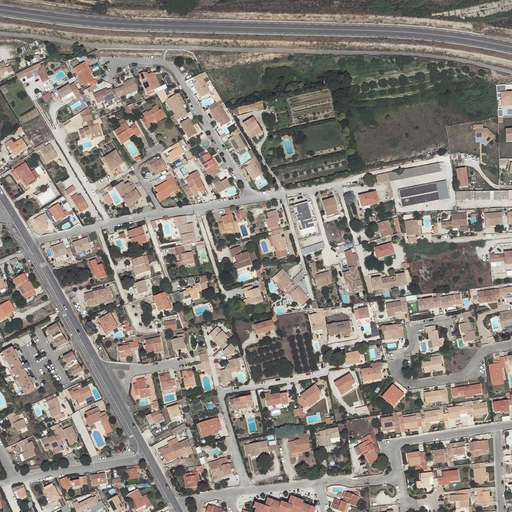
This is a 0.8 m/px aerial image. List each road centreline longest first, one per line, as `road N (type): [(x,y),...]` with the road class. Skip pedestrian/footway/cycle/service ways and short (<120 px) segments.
road 1 (tertiary): [(511,47),(408,32),(112,23),(0,9)]
road 2 (residential): [(350,343),(331,347),(323,373),(224,393),(249,489)]
road 3 (residential): [(109,81),(121,61),(172,66),(253,198)]
road 4 (residential): [(511,345),(485,350),(464,375),(414,383),(396,372),(394,359),(415,346),(412,326),(448,323)]
road 5 (residential): [(109,225),(36,101)]
road 6 (residential): [(397,478),(393,443),(497,426)]
road 7 (tertiary): [(33,249),(97,364)]
road 8 (residential): [(149,454),(24,479)]
